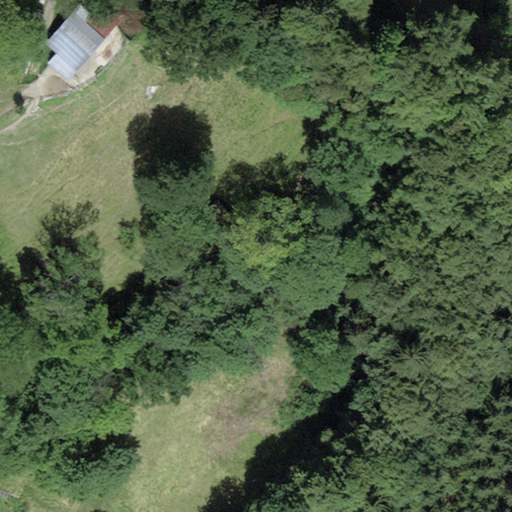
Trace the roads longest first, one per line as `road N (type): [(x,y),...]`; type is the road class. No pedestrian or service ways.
road 1 (track): [(104,511),(48,464),(0,440)]
road 2 (track): [(51,0),(28,86),(0,110)]
